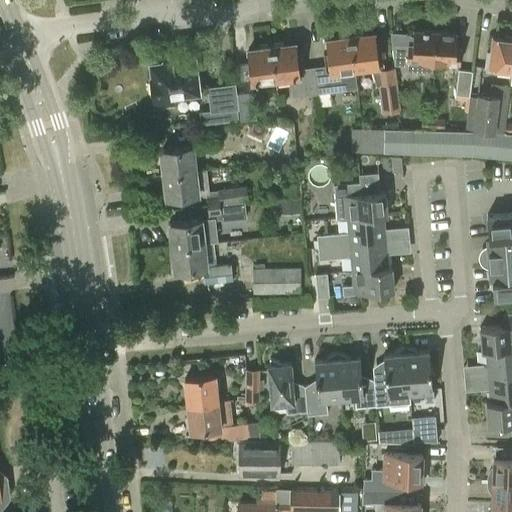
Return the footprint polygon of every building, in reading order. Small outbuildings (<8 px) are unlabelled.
[(432,60),(434,30),(413,29),(412,44),(392,43),(394,65),(407,65),(407,69),(432,71),(432,60)] [(455,31),(434,30),(432,60),(460,61),(460,46),(455,46),(455,31)] [(401,109),(399,97),(395,66),(382,68),(379,45),(374,45),(373,34),(349,37),(353,66),(374,63),(379,99),(381,112),(401,109)] [(324,65),(313,66),(317,93),(344,90),(341,67),(353,66),(349,37),(325,40),(326,51),(322,52),(324,65)] [(511,68),(511,63),(511,39),(494,37),(492,52),(486,51),(484,65),(484,70),(495,71),(496,66),(511,68)] [(317,93),(313,66),(301,67),(300,55),(295,55),(293,44),(270,47),(275,76),(289,74),(292,96),(317,93)] [(247,80),(275,76),(270,47),(246,50),(248,62),(244,62),(247,80)] [(180,60),(179,55),(164,58),(165,62),(152,64),(154,76),(150,77),(155,107),(172,104),(171,93),(197,89),(193,58),(180,60)] [(469,95),(470,95),(473,70),(458,68),(455,95),(468,97),(469,95)] [(238,108),(236,86),(235,83),(207,86),(210,112),(238,109),(238,108)] [(469,95),(468,97),(464,128),(465,128),(465,130),(384,127),(351,127),(351,150),(472,154),(511,158),(511,132),(504,132),(504,131),(511,131),(511,122),(505,122),(509,85),(491,83),(490,94),(478,93),(477,95),(470,95),(469,95)] [(253,90),(237,92),(241,119),(256,117),(253,90)] [(422,126),(433,127),(434,118),(423,117),(422,126)] [(445,119),(434,118),(433,127),(444,127),(445,119)] [(164,173),(195,169),(192,145),(162,149),(164,173)] [(167,196),(206,192),(207,205),(245,201),(248,200),(247,185),(218,189),(209,190),(207,168),(195,169),(164,173),(167,196)] [(284,182),(285,196),(300,195),(299,180),(284,182)] [(387,215),(385,191),(360,193),(359,182),(333,184),(336,218),(347,217),(383,214),(383,215),(387,215)] [(245,201),(207,205),(208,216),(221,215),(222,221),(247,218),(245,201)] [(511,213),(487,215),(489,249),(483,249),(484,265),(491,264),(494,297),(511,295),(511,213)] [(385,241),(383,215),(383,214),(347,217),(348,231),(317,234),(318,247),(385,241)] [(173,246),(214,241),(217,240),(214,217),(200,219),(200,218),(170,222),(173,246)] [(216,263),(214,241),(173,246),(175,270),(203,267),(204,281),(232,278),(231,262),(216,263)] [(351,256),(352,270),(388,267),(388,266),(385,241),(318,247),(319,259),(351,256)] [(392,266),(388,266),(388,267),(352,270),(353,284),(342,285),(343,295),(355,293),(394,289),(392,266)] [(299,292),(299,267),(252,268),(252,292),(299,292)] [(329,296),(327,272),(315,273),(317,297),(329,296)] [(482,350),(486,350),(486,349),(511,347),(511,312),(504,313),(505,325),(480,327),(482,350)] [(374,379),(376,406),(410,403),(409,392),(406,345),(393,353),(383,354),(386,378),(374,379)] [(406,345),(409,392),(423,391),(424,401),(434,400),(433,389),(432,389),(429,350),(419,351),(406,345)] [(511,347),(486,349),(486,350),(488,376),(511,373),(511,347)] [(327,399),(340,398),(337,351),(324,359),(315,360),(316,384),(305,385),(307,411),(307,414),(328,413),(327,399)] [(355,408),(376,406),(374,379),(362,380),(360,356),(350,357),(337,351),(340,398),(354,397),(355,408)] [(286,413),(307,411),(305,385),(293,386),(291,362),(281,362),(270,358),(270,363),(268,363),(271,403),(285,402),(286,413)] [(245,400),(246,400),(246,405),(258,405),(258,400),(259,370),(246,369),(245,400)] [(511,373),(488,376),(490,401),(490,402),(511,400),(511,373)] [(188,404),(218,401),(215,375),(185,379),(188,404)] [(511,400),(490,402),(490,401),(486,402),(488,425),(511,423),(511,400)] [(220,426),(218,401),(188,404),(191,430),(201,429),(202,438),(227,435),(227,440),(261,437),(259,422),(220,426)] [(437,441),(435,415),(411,417),(413,441),(437,441)] [(338,441),(291,440),(291,463),(339,464),(338,441)] [(278,442),(239,441),(239,474),(278,474),(278,442)] [(363,477),(363,489),(399,491),(399,479),(413,480),(413,481),(425,482),(425,465),(422,465),(422,454),(385,452),(384,469),(372,468),(372,478),(363,477)] [(488,478),(488,479),(511,480),(511,457),(493,457),(493,466),(489,471),(488,478)] [(0,502),(3,498),(11,497),(8,476),(0,470),(0,502)] [(492,493),(492,501),(511,501),(511,480),(488,479),(488,481),(489,488),(492,493)] [(275,511),(276,510),(338,511),(357,511),(358,492),(339,491),(339,490),(276,489),(276,498),(255,497),(255,503),(238,502),(237,511),(275,511)] [(384,502),(384,511),(420,511),(421,503),(399,502),(399,491),(363,489),(362,501),(384,502)] [(489,511),(511,511),(511,501),(492,501),(492,509),(489,511)]
